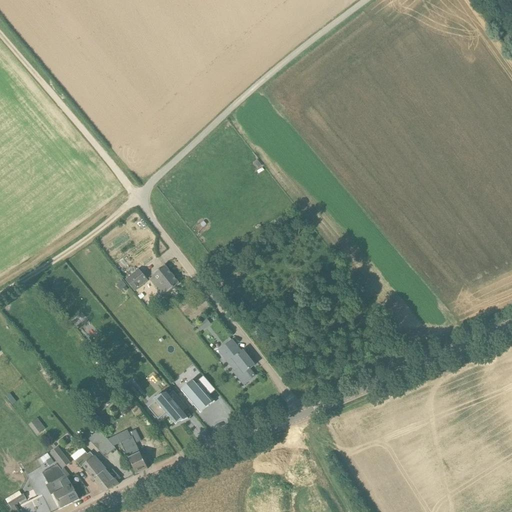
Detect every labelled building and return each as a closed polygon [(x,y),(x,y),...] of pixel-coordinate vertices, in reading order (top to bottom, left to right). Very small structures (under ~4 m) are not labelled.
[(167,293),(179,284),(164,266),(153,275),(149,279),(163,296),(167,293)] [(134,291),(148,280),(139,269),(125,280),(134,291)] [(200,332),(211,324),(206,319),(196,327),(200,332)] [(223,356),(228,363),(242,352),(232,339),(218,351),(223,356)] [(255,365),(243,351),(242,352),(228,363),(234,370),(232,371),(243,385),(255,376),(250,369),(255,365)] [(215,391),(203,377),(197,382),(198,383),(196,384),(193,381),(181,391),(186,397),(185,398),(193,407),(194,406),(201,414),(212,404),(207,397),(209,395),(209,396),(215,391)] [(181,414),(186,410),(171,392),(167,396),(165,394),(152,400),(159,408),(151,415),(157,421),(164,415),(174,426),(184,417),(181,414)] [(101,422),(94,414),(90,418),(97,426),(101,422)] [(43,431),(35,420),(28,425),(36,437),(43,431)] [(159,432),(166,429),(164,424),(156,428),(159,432)] [(106,439),(99,430),(89,439),(105,457),(115,448),(106,438),(106,439)] [(136,474),(147,469),(135,444),(141,441),(136,430),(128,434),(130,438),(121,442),(136,474)] [(47,450),(50,454),(57,448),(54,445),(47,450)] [(62,470),(71,463),(58,447),(57,448),(50,454),(62,470)] [(95,480),(106,470),(90,452),(88,454),(86,452),(76,461),(81,468),(84,466),(95,480)] [(46,462),(50,459),(47,454),(40,459),(43,463),(46,462)] [(48,482),(65,474),(57,465),(42,473),(47,483),(48,482)] [(108,473),(106,470),(95,480),(105,492),(112,488),(119,485),(117,482),(121,479),(113,470),(108,473)] [(47,483),(50,488),(52,487),(55,493),(53,494),(61,509),(71,504),(61,482),(68,478),(65,474),(48,482),(47,483)] [(72,485),(68,478),(61,482),(71,504),(79,500),(79,499),(83,497),(79,488),(74,490),(72,485)]
